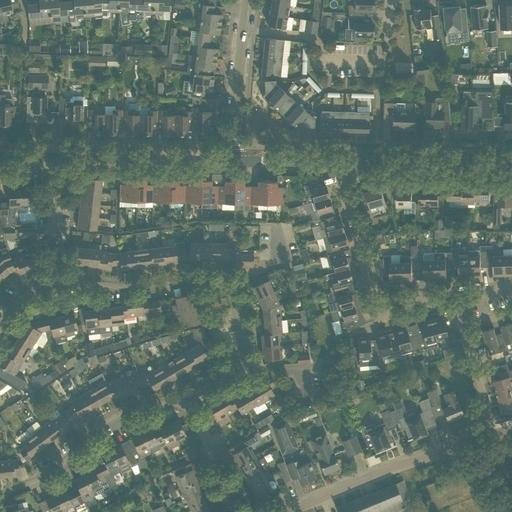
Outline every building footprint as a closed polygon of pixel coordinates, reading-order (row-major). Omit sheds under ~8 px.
[(7,14),(19,11),(18,1),(11,3),(10,0),(0,0),(0,5),(4,22),(5,26),(9,25),(8,21),(9,21),(7,14)] [(38,0),(39,3),(27,4),(28,18),(32,17),(40,17),(40,20),(40,24),(50,23),(50,19),(48,0),(38,0)] [(58,0),(48,0),(50,19),(50,23),(60,22),(60,18),(60,15),(67,14),(66,3),(59,3),(58,0)] [(73,0),(73,2),(66,3),(67,14),(68,22),(76,21),(75,17),(84,16),(83,0),(73,0)] [(83,0),(84,16),(94,16),(94,12),(101,11),(101,8),(101,0),(83,0)] [(101,15),(101,17),(107,18),(109,16),(109,12),(115,12),(118,12),(118,0),(101,0),(101,8),(101,11),(101,15)] [(118,0),(118,12),(128,12),(129,20),(135,20),(135,0),(118,0)] [(143,13),(153,13),(153,0),(135,0),(135,20),(143,21),(143,13)] [(153,0),(153,13),(152,19),(153,19),(153,13),(163,14),(163,10),(170,10),(170,9),(170,0),(153,0)] [(184,9),(185,1),(181,0),(174,0),(173,8),(184,9)] [(215,0),(202,0),(201,12),(198,11),(197,21),(220,24),(222,14),(214,13),(215,0)] [(348,16),(362,17),(362,10),(373,10),(373,0),(354,0),(354,5),(348,5),(348,16)] [(269,14),(287,17),(289,6),(271,3),(269,14)] [(488,27),(488,19),(489,19),(488,12),(487,12),(486,4),(471,6),(473,29),(488,27)] [(511,4),(500,5),(501,28),(511,27),(511,4)] [(457,32),(458,40),(468,39),(467,19),(461,19),(460,6),(444,8),(447,33),(457,32)] [(423,8),(414,9),(415,20),(414,20),(415,28),(416,28),(416,29),(425,28),(425,26),(432,25),(432,28),(440,27),(438,14),(432,15),(431,9),(423,10),(423,8)] [(267,14),(267,20),(268,20),(268,21),(268,26),(285,29),(287,17),(269,14),(267,14)] [(362,17),(348,16),(348,29),(354,29),(353,40),(363,41),(363,37),(373,37),(373,35),(374,35),(374,29),(373,29),(373,23),(362,23),(362,17)] [(322,17),(321,27),(331,28),(332,18),(322,17)] [(311,21),(306,20),(305,32),(316,33),(318,21),(311,21)] [(220,24),(197,21),(196,31),(199,32),(198,39),(210,40),(210,33),(219,34),(220,24)] [(488,47),(497,46),(496,30),(487,31),(488,47)] [(170,35),(170,44),(177,45),(178,36),(176,36),(170,35)] [(263,50),(283,52),(284,40),(265,38),(265,42),(264,42),(263,50)] [(194,46),(193,56),(216,58),(217,49),(209,47),(210,40),(198,39),(197,46),(194,46)] [(117,43),(102,43),(102,53),(102,56),(117,56),(117,43)] [(70,44),(59,44),(60,52),(70,52),(70,44)] [(151,49),(151,54),(166,55),(167,45),(156,44),(156,50),(151,49)] [(151,54),(151,49),(152,45),(134,45),(134,54),(151,54)] [(282,64),(283,52),(263,50),(262,59),(263,59),(263,62),(282,64)] [(89,55),(88,65),(96,65),(97,55),(95,55),(89,55)] [(195,66),(194,73),(205,75),(205,74),(206,67),(215,68),(216,58),(193,56),(191,65),(195,66)] [(28,62),(28,72),(39,73),(39,62),(28,62)] [(280,77),(282,64),(263,62),(263,66),(261,66),(261,75),(280,77)] [(395,72),(410,72),(410,62),(395,63),(395,72)] [(416,75),(429,73),(427,64),(415,66),(416,75)] [(185,82),(183,94),(184,94),(189,95),(189,98),(204,98),(206,85),(212,86),(214,75),(205,74),(205,75),(194,73),(190,73),(189,82),(186,82),(185,82)] [(457,74),(445,74),(446,83),(457,84),(457,74)] [(28,75),(28,88),(33,89),(33,98),(33,112),(38,112),(46,112),(46,103),(46,97),(42,97),(42,89),(47,89),(48,76),(38,76),(28,75)] [(274,80),(264,81),(265,93),(261,96),(268,102),(269,101),(272,104),(284,91),(275,83),(276,81),(275,80),(274,80)] [(318,93),(321,90),(313,81),(310,84),(318,93)] [(175,86),(165,89),(168,97),(177,94),(175,86)] [(284,91),(272,104),(275,107),(274,108),(281,114),(300,93),(296,89),(289,96),(284,91)] [(302,90),(300,93),(281,114),(287,119),(288,118),(291,121),(303,108),(297,103),(306,94),(302,90)] [(462,106),(461,128),(475,128),(476,119),(483,119),(494,119),(494,121),(495,121),(493,92),(476,91),(476,98),(476,106),(466,106),(462,106)] [(12,99),(4,99),(4,94),(0,94),(0,125),(11,126),(12,117),(15,117),(15,106),(14,106),(14,101),(12,99)] [(70,99),(70,101),(66,101),(65,112),(65,122),(73,123),(73,119),(82,120),(83,110),(83,106),(87,106),(87,100),(84,97),(72,97),(70,99)] [(440,126),(442,126),(442,115),(449,115),(450,115),(448,98),(447,98),(447,101),(437,101),(435,102),(425,102),(426,102),(426,111),(425,111),(426,111),(425,125),(433,126),(433,128),(439,128),(440,126)] [(92,134),(104,134),(105,114),(97,114),(97,109),(95,109),(95,101),(94,100),(87,100),(87,106),(87,127),(87,124),(93,124),(92,134)] [(122,110),(122,124),(128,125),(127,135),(139,135),(139,115),(140,107),(140,103),(128,103),(128,110),(122,110)] [(396,103),(383,103),(383,120),(392,120),(392,129),(414,130),(414,120),(415,112),(396,111),(396,103)] [(105,106),(105,114),(104,134),(116,134),(116,124),(122,124),(122,110),(115,110),(115,106),(105,106)] [(174,115),(174,135),(186,136),(186,126),(191,126),(191,129),(192,129),(192,108),(192,111),(182,111),(182,116),(174,115)] [(192,108),(192,129),(192,122),(197,122),(197,132),(209,133),(210,124),(212,124),(213,113),(203,112),(202,112),(202,108),(192,108)] [(303,108),(291,121),(294,124),(293,125),(300,131),(303,127),(314,128),(314,118),(315,115),(314,114),(312,116),(303,108)] [(139,115),(139,135),(151,135),(151,125),(157,125),(157,110),(147,110),(147,115),(139,115)] [(162,135),(174,135),(174,115),(167,115),(167,111),(157,110),(157,125),(163,125),(162,135)] [(320,111),(320,114),(320,121),(320,131),(328,131),(328,130),(332,130),(332,112),(320,111)] [(345,112),(332,112),(332,130),(336,130),(336,131),(344,132),(345,112)] [(357,112),(345,112),(344,132),(352,132),(352,131),(356,131),(357,112)] [(357,112),(356,131),(360,131),(360,132),(368,132),(369,113),(357,112)] [(454,130),(453,142),(478,142),(479,131),(454,130)] [(83,177),(81,190),(100,192),(102,180),(83,177)] [(119,194),(120,201),(120,206),(136,207),(137,179),(127,179),(127,184),(120,184),(119,194)] [(146,202),(152,202),(153,184),(146,184),(146,179),(137,179),(136,207),(146,207),(146,202)] [(152,202),(169,202),(169,179),(160,179),(159,184),(153,184),(152,202)] [(183,202),(185,203),(185,185),(178,185),(179,180),(169,179),(169,202),(169,208),(180,208),(183,205),(183,202)] [(185,203),(201,203),(202,180),(192,180),(192,185),(185,185),(185,203)] [(202,180),(201,203),(218,203),(218,186),(211,185),(211,180),(202,180)] [(234,204),(235,181),(225,181),(225,186),(218,186),(218,203),(234,204)] [(235,181),(234,204),(250,204),(251,186),(244,186),(244,181),(235,181)] [(251,186),(250,204),(267,204),(267,181),(257,181),(257,186),(251,186)] [(267,181),(267,204),(283,205),(283,197),(284,187),(276,187),(277,182),(267,181)] [(302,203),(302,205),(329,198),(326,186),(317,188),(316,182),(302,186),(305,196),(304,196),(302,203)] [(468,203),(468,190),(460,190),(460,185),(447,185),(447,195),(447,200),(462,200),(462,203),(468,203)] [(477,191),(468,190),(468,203),(475,203),(475,200),(490,201),(490,196),(490,186),(477,186),(477,191)] [(499,206),(511,205),(511,186),(499,186),(499,196),(499,206)] [(10,206),(22,205),(32,205),(31,198),(33,198),(32,187),(22,187),(22,189),(9,190),(9,200),(10,206)] [(363,207),(365,213),(366,217),(388,211),(381,188),(365,192),(369,206),(363,207)] [(396,188),(395,200),(396,200),(396,207),(403,207),(403,214),(414,214),(414,201),(412,202),(412,199),(412,189),(396,188)] [(438,206),(438,189),(420,189),(419,205),(438,206)] [(81,190),(80,203),(99,205),(100,192),(81,190)] [(310,214),(313,221),(326,218),(324,212),(332,210),(329,198),(302,205),(303,207),(308,212),(308,214),(310,214)] [(13,226),(12,223),(10,223),(8,223),(8,221),(7,211),(7,201),(0,201),(0,212),(1,224),(1,227),(3,227),(13,226)] [(78,215),(98,217),(99,205),(80,203),(78,215)] [(98,217),(78,215),(77,228),(96,230),(98,217)] [(442,220),(442,229),(443,229),(450,229),(450,215),(442,215),(442,220)] [(167,216),(159,217),(161,226),(168,225),(167,216)] [(317,220),(313,221),(314,226),(319,225),(320,230),(322,238),(328,236),(344,232),(340,220),(332,222),(330,216),(326,218),(317,220)] [(434,219),(434,229),(442,229),(442,220),(434,219)] [(381,230),(371,232),(373,239),(383,236),(381,230)] [(328,236),(322,238),(327,255),(340,252),(339,246),(347,244),(344,232),(328,236)] [(374,239),(375,245),(386,242),(384,236),(383,236),(374,239)] [(193,260),(202,260),(203,240),(194,240),(194,242),(189,242),(189,249),(183,249),(183,261),(190,261),(190,259),(193,260)] [(203,240),(202,260),(204,260),(215,260),(215,243),(210,243),(210,240),(205,240),(203,240)] [(174,245),(162,247),(165,266),(173,265),(173,263),(177,262),(177,261),(183,261),(183,249),(183,242),(174,243),(174,245)] [(215,243),(215,260),(219,260),(219,262),(227,262),(227,249),(228,249),(228,243),(215,243)] [(73,264),(86,265),(88,248),(82,248),(83,246),(75,245),(73,264)] [(470,274),(470,277),(481,277),(481,274),(480,264),(487,264),(486,245),(480,246),(480,250),(469,251),(469,256),(470,274)] [(504,276),(503,251),(491,251),(491,245),(486,245),(487,264),(493,264),(493,276),(504,276)] [(458,247),(452,247),(452,252),(452,253),(452,265),(458,265),(459,278),(470,277),(470,274),(469,256),(469,251),(469,246),(458,247)] [(0,268),(6,275),(10,271),(15,270),(12,259),(7,247),(0,249),(0,268)] [(162,247),(149,248),(151,265),(156,265),(157,267),(165,266),(162,247)] [(90,268),(98,269),(100,251),(99,251),(99,250),(91,249),(88,248),(86,265),(89,266),(90,266),(90,268)] [(151,265),(149,248),(136,250),(139,267),(151,265)] [(227,262),(227,266),(239,267),(240,250),(228,249),(227,249),(227,262)] [(125,252),(119,253),(120,265),(121,269),(139,267),(136,250),(125,251),(125,252)] [(240,250),(239,267),(253,267),(253,250),(240,250)] [(34,251),(23,255),(29,271),(40,267),(34,251)] [(100,251),(98,269),(111,270),(111,266),(120,265),(119,253),(113,253),(100,251)] [(504,251),(503,251),(504,276),(511,275),(511,254),(504,255),(504,251)] [(340,252),(327,255),(326,256),(328,266),(333,265),(335,272),(354,267),(351,256),(346,258),(346,257),(341,258),(339,252),(341,252),(340,252)] [(424,280),(436,280),(435,252),(434,252),(435,259),(424,259),(424,255),(418,256),(418,268),(424,268),(424,280)] [(452,265),(452,252),(445,252),(435,252),(436,280),(446,280),(446,265),(452,265)] [(389,254),(383,255),(383,259),(383,271),(390,271),(390,284),(401,283),(400,262),(391,262),(391,254),(389,254)] [(23,256),(12,259),(15,270),(17,276),(29,271),(23,256)] [(400,262),(401,283),(412,283),(412,268),(418,268),(418,256),(400,256),(400,262)] [(333,287),(329,288),(330,291),(331,293),(344,289),(349,288),(347,282),(352,281),(352,279),(357,278),(354,267),(335,272),(337,280),(333,281),(333,283),(332,283),(333,287)] [(304,268),(294,271),(297,283),(307,280),(304,268)] [(253,287),(258,298),(273,291),(268,280),(253,287)] [(177,304),(171,306),(173,311),(195,305),(193,301),(195,301),(193,293),(187,294),(185,287),(179,288),(181,296),(175,298),(177,304)] [(333,303),(328,304),(331,312),(336,310),(340,309),(359,304),(356,293),(351,294),(351,293),(346,295),(344,289),(331,293),(331,295),(333,303)] [(273,291),(258,298),(263,310),(279,304),(273,291)] [(147,302),(146,297),(134,299),(136,316),(149,314),(154,313),(152,301),(147,302)] [(121,301),(121,307),(123,324),(136,322),(136,316),(134,299),(121,301)] [(279,304),(263,310),(264,320),(280,319),(279,304)] [(333,322),(338,320),(339,324),(342,333),(355,328),(352,319),(357,317),(357,316),(362,315),(359,304),(336,310),(331,312),(333,322)] [(174,317),(180,316),(183,328),(201,323),(198,309),(196,310),(195,305),(173,311),(174,317)] [(123,324),(121,307),(109,308),(111,325),(118,325),(119,330),(124,329),(123,324)] [(99,334),(112,332),(111,325),(109,308),(96,310),(99,334)] [(89,335),(99,334),(96,310),(84,311),(86,327),(89,335)] [(73,313),(60,316),(65,334),(67,340),(73,338),(75,335),(72,327),(77,326),(76,322),(73,313)] [(49,318),(41,320),(45,331),(48,343),(54,341),(55,344),(68,340),(67,340),(65,334),(60,316),(49,319),(49,318)] [(443,342),(446,342),(455,339),(452,326),(445,328),(442,319),(440,320),(439,317),(430,319),(436,341),(442,339),(443,342)] [(280,319),(264,320),(265,333),(281,332),(280,319)] [(422,334),(415,336),(419,349),(425,348),(426,347),(425,344),(430,342),(436,341),(436,340),(430,319),(423,321),(423,324),(420,325),(422,334)] [(41,320),(28,324),(27,323),(20,334),(34,342),(40,332),(45,331),(41,320)] [(508,350),(508,351),(511,350),(511,323),(501,326),(503,335),(506,344),(508,350)] [(196,344),(188,349),(197,364),(201,362),(202,364),(209,359),(201,345),(205,342),(204,338),(206,338),(202,326),(192,329),(196,344)] [(500,352),(508,350),(506,344),(503,335),(496,337),(494,328),(483,331),(488,349),(494,347),(496,353),(500,352)] [(400,350),(401,354),(419,349),(415,336),(408,338),(406,329),(394,332),(400,351),(400,350)] [(281,332),(265,333),(265,334),(261,334),(262,347),(278,345),(278,340),(280,340),(279,332),(281,332)] [(382,359),(401,354),(400,350),(400,351),(394,332),(397,341),(390,343),(387,334),(376,337),(378,346),(381,356),(382,356),(382,359)] [(138,333),(132,335),(134,342),(140,340),(138,333)] [(17,339),(13,345),(27,354),(30,348),(34,351),(38,345),(34,342),(20,334),(17,339)] [(359,360),(360,366),(376,365),(380,369),(383,368),(382,359),(382,356),(381,356),(378,346),(370,347),(369,339),(365,340),(364,337),(358,338),(359,340),(357,340),(359,360)] [(126,339),(117,342),(119,347),(128,344),(126,339)] [(91,342),(85,343),(88,356),(88,357),(103,352),(101,347),(93,349),(91,342)] [(103,352),(115,349),(113,343),(101,347),(103,352)] [(7,355),(6,356),(25,367),(27,363),(23,360),(27,354),(13,345),(7,355)] [(278,345),(262,347),(263,360),(282,358),(281,350),(279,350),(278,345)] [(187,371),(197,364),(188,349),(178,355),(187,371)] [(174,351),(164,357),(167,362),(176,377),(185,372),(187,371),(178,355),(177,356),(174,351)] [(2,352),(0,354),(0,366),(3,368),(9,372),(9,371),(13,366),(22,371),(25,367),(6,356),(7,355),(2,352)] [(81,358),(77,360),(79,363),(80,365),(85,363),(89,360),(88,357),(88,356),(83,357),(81,358)] [(165,384),(174,378),(176,377),(166,362),(156,368),(165,384)] [(429,364),(420,367),(423,375),(432,371),(429,364)] [(495,374),(498,373),(508,370),(509,370),(507,364),(493,368),(495,374)] [(62,365),(55,369),(58,374),(65,370),(62,365)] [(26,382),(9,371),(9,372),(3,368),(0,372),(0,376),(21,390),(26,382)] [(144,375),(150,384),(154,390),(165,384),(156,368),(144,375)] [(493,381),(496,392),(511,387),(511,373),(511,369),(509,370),(508,370),(498,373),(500,379),(493,381)] [(55,370),(45,377),(48,382),(58,375),(55,370)] [(140,386),(150,384),(144,375),(142,372),(137,373),(137,374),(140,386)] [(92,388),(101,403),(102,403),(111,398),(104,381),(101,373),(88,381),(92,388)] [(123,395),(127,394),(136,392),(134,387),(140,386),(137,374),(137,373),(119,378),(123,395)] [(264,402),(270,399),(271,398),(270,397),(274,394),(271,388),(276,385),(270,375),(263,379),(264,380),(254,386),(264,402)] [(45,377),(38,381),(41,386),(48,382),(45,377)] [(104,381),(111,398),(123,395),(119,378),(104,381)] [(257,407),(260,405),(264,402),(254,386),(244,392),(252,406),(255,404),(257,407)] [(511,399),(511,387),(496,392),(499,403),(511,399)] [(92,388),(81,394),(90,409),(101,403),(92,388)] [(435,389),(427,392),(433,406),(440,403),(435,389)] [(443,409),(444,412),(448,421),(463,415),(453,391),(446,394),(451,405),(443,409)] [(252,406),(244,392),(240,395),(239,393),(232,397),(231,398),(238,409),(240,413),(252,406)] [(74,419),(79,416),(90,409),(81,394),(70,400),(73,405),(66,410),(74,419)] [(231,398),(232,397),(230,394),(218,401),(226,415),(238,409),(231,398)] [(33,395),(26,399),(30,404),(36,400),(33,395)] [(418,402),(425,418),(433,415),(428,398),(418,402)] [(511,399),(499,403),(502,414),(509,412),(511,419),(511,399)] [(218,401),(208,407),(216,421),(226,415),(218,401)] [(16,402),(10,406),(13,411),(19,407),(16,402)] [(384,404),(378,406),(381,413),(383,412),(387,410),(384,404)] [(394,423),(400,421),(403,429),(404,429),(409,440),(413,438),(413,439),(427,434),(426,432),(422,421),(420,416),(416,417),(414,412),(405,416),(401,407),(389,412),(394,423)] [(61,435),(70,428),(72,427),(69,423),(74,419),(66,410),(60,414),(57,410),(48,416),(51,419),(60,433),(61,435)] [(314,410),(305,414),(307,420),(317,416),(314,410)] [(380,413),(383,421),(391,417),(388,410),(387,410),(383,412),(381,413),(380,413)] [(263,425),(269,422),(266,417),(260,420),(263,425)] [(51,419),(46,423),(40,427),(51,441),(60,433),(51,419)] [(172,419),(167,422),(178,445),(182,443),(181,440),(186,437),(192,434),(186,423),(181,426),(178,419),(174,421),(172,419)] [(271,425),(281,455),(298,448),(286,419),(271,425)] [(257,429),(263,425),(260,420),(254,424),(257,429)] [(162,427),(158,429),(163,440),(165,444),(166,444),(168,450),(178,445),(167,422),(161,425),(162,427)] [(393,442),(389,432),(385,423),(381,425),(381,424),(375,427),(373,424),(362,429),(363,430),(361,431),(368,449),(374,447),(376,452),(375,453),(396,445),(395,445),(390,447),(389,443),(393,442)] [(270,432),(268,426),(259,432),(262,437),(270,432)] [(40,427),(33,433),(30,434),(41,448),(51,441),(40,427)] [(139,430),(151,454),(159,449),(160,447),(165,444),(163,440),(158,429),(153,432),(150,428),(146,430),(145,427),(139,430)] [(135,446),(129,449),(136,463),(141,461),(140,459),(144,457),(151,454),(139,430),(134,433),(135,435),(131,437),(135,446)] [(30,434),(20,442),(23,448),(19,451),(23,456),(26,460),(26,461),(31,457),(30,456),(41,448),(30,434)] [(254,434),(227,450),(231,456),(232,455),(238,464),(254,455),(250,448),(248,449),(247,447),(258,441),(254,434)] [(339,468),(335,459),(325,434),(310,440),(324,474),(339,468)] [(342,441),(348,456),(361,450),(354,436),(342,441)] [(136,463),(129,449),(124,452),(119,443),(109,448),(121,472),(123,472),(130,469),(131,466),(136,463)] [(181,450),(184,455),(196,451),(193,445),(184,449),(181,450)] [(110,490),(111,490),(113,488),(113,489),(118,487),(112,476),(121,472),(109,448),(99,453),(104,462),(98,465),(110,490)] [(196,451),(184,455),(186,461),(189,460),(190,460),(198,456),(196,451)] [(254,455),(238,464),(244,475),(263,464),(266,462),(266,461),(264,457),(257,461),(254,455)] [(5,460),(6,477),(19,476),(18,459),(5,460)] [(285,464),(286,467),(291,480),(297,477),(300,484),(307,482),(309,483),(313,481),(314,478),(315,478),(312,470),(313,469),(309,461),(299,466),(296,459),(285,464)] [(278,463),(280,469),(286,467),(285,464),(283,460),(278,463)] [(179,468),(172,471),(176,481),(179,488),(197,481),(192,470),(194,469),(191,463),(182,467),(179,468)] [(263,464),(244,475),(247,480),(245,481),(249,487),(265,478),(262,472),(266,470),(263,464)] [(92,467),(82,472),(93,494),(94,496),(104,491),(110,488),(98,465),(92,467)] [(286,467),(280,469),(285,482),(290,480),(291,480),(286,467)] [(82,472),(73,477),(77,486),(81,494),(82,496),(76,499),(82,511),(88,508),(84,501),(94,496),(93,494),(82,472)] [(152,480),(149,473),(143,476),(147,484),(152,480)] [(265,478),(249,487),(254,495),(255,494),(258,498),(272,489),(275,488),(276,486),(276,484),(274,481),(272,480),(270,480),(268,482),(265,478)] [(197,481),(179,488),(182,494),(180,495),(182,500),(186,499),(201,492),(197,481)] [(393,511),(405,507),(402,501),(410,497),(403,481),(336,508),(337,511),(393,511)] [(130,490),(134,497),(139,492),(137,486),(130,490)] [(63,487),(53,492),(62,510),(63,511),(72,511),(75,511),(78,511),(82,511),(76,499),(71,502),(63,487)] [(138,495),(143,500),(148,495),(143,490),(138,495)] [(130,491),(124,495),(127,500),(133,497),(130,491)] [(63,511),(62,510),(53,492),(48,495),(49,497),(45,500),(37,503),(42,511),(63,511)] [(191,510),(208,503),(205,496),(203,497),(201,492),(186,499),(191,510)] [(33,511),(33,510),(29,511),(28,507),(18,509),(16,503),(4,505),(5,511),(33,511)] [(191,511),(209,511),(211,511),(208,503),(191,510),(191,511)]
